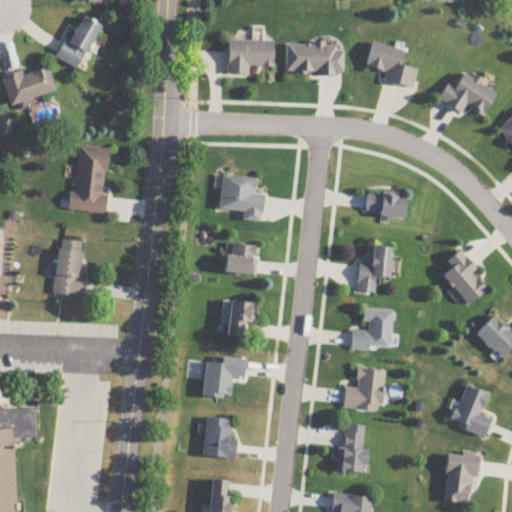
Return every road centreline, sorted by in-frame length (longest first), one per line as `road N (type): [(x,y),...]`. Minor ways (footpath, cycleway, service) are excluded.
road 1 (residential): [(120,511),(162,140),(166,0)]
road 2 (residential): [(163,115),(377,135),(451,167),(511,235)]
road 3 (residential): [(319,128),(276,511)]
